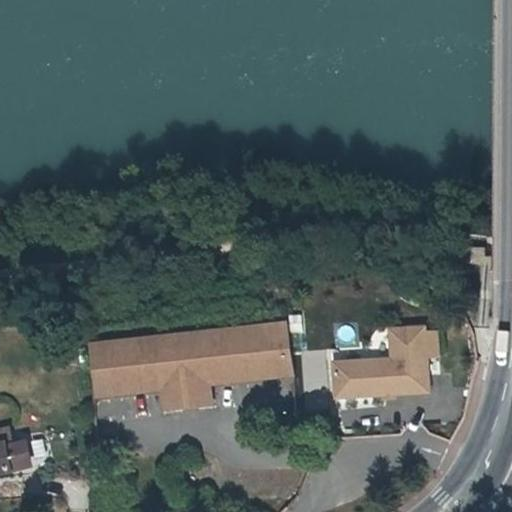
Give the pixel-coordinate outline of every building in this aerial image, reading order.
[(270,334),(93,356),(95,389),(271,367),(272,376),(292,374),(289,324),(269,326),(270,334)] [(269,326),(93,347),(93,356),(270,334),(269,326)] [(335,366),(337,399),(428,392),(426,357),(424,334),(424,329),(391,332),(393,361),(335,366)] [(435,333),(424,334),(426,357),(437,356),(435,333)] [(95,389),(97,398),(163,390),(165,410),(210,405),(207,384),(272,376),(271,367),(95,389)] [(0,437),(2,447),(9,445),(6,429),(0,430),(0,437)] [(0,470),(26,466),(21,443),(9,445),(2,447),(0,437),(0,470)]
